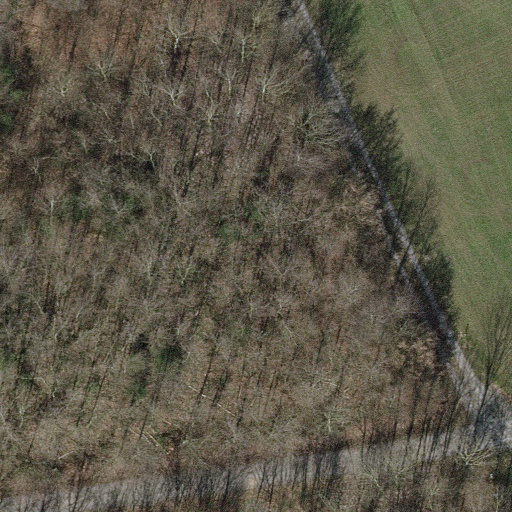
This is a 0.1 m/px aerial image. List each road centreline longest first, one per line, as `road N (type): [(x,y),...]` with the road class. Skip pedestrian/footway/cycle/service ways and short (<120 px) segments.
road 1 (track): [(511,420),(0,508)]
road 2 (track): [(295,0),(392,251),(496,424)]
